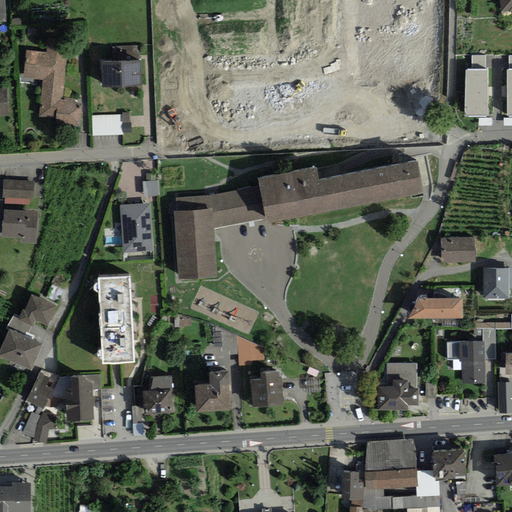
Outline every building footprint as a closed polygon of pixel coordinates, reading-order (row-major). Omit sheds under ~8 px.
[(511,0),(499,0),(501,14),(511,12),(511,0)] [(21,27),(21,18),(11,19),(12,28),(21,27)] [(26,51),(24,78),(42,80),(38,124),(80,128),(82,104),(76,104),(76,99),(63,98),(64,82),(67,55),(68,48),(47,46),(46,53),(26,51)] [(112,62),(101,62),(102,88),(142,86),(141,61),(139,61),(138,46),(112,47),(112,62)] [(472,55),(472,71),(485,71),(485,55),(472,55)] [(472,71),(466,71),(465,92),(487,92),(487,70),(485,71),(472,71)] [(0,117),(10,117),(8,88),(0,88),(0,117)] [(487,115),(487,92),(465,92),(465,115),(487,115)] [(121,115),(92,116),(92,136),(121,135),(121,115)] [(491,118),(478,118),(478,126),(492,126),(491,118)] [(511,118),(503,118),(504,126),(511,125),(511,118)] [(131,123),(122,124),(123,133),(131,133),(131,123)] [(316,167),(257,178),(259,185),(209,196),(176,198),(177,211),(173,212),(179,280),(216,277),(213,228),(265,217),(266,224),(325,212),(424,193),(417,160),(319,180),(316,167)] [(35,181),(3,180),(2,197),(5,197),(30,199),(34,199),(35,181)] [(157,181),(142,182),(143,197),(158,196),(157,181)] [(153,251),(150,203),(120,205),(123,253),(153,251)] [(37,239),(37,237),(38,211),(0,209),(0,235),(1,236),(1,238),(20,238),(20,244),(37,244),(37,239)] [(475,237),(441,238),(441,264),(476,263),(475,237)] [(509,268),(483,268),(484,299),(509,299),(509,288),(509,268)] [(129,277),(98,278),(100,319),(131,317),(129,277)] [(32,326),(35,320),(48,326),(56,306),(31,295),(25,310),(23,310),(20,317),(18,320),(31,326),(32,326)] [(462,298),(419,299),(408,319),(462,318),(462,298)] [(26,337),(31,326),(18,320),(20,317),(14,314),(7,328),(9,329),(26,337)] [(133,362),(131,317),(100,319),(102,363),(133,362)] [(26,337),(9,329),(0,349),(0,356),(31,371),(42,344),(26,337)] [(494,329),(483,329),(483,342),(484,360),(495,360),(494,329)] [(459,362),(462,362),(463,384),(485,383),(484,360),(483,342),(461,343),(459,343),(446,343),(447,360),(459,360),(459,362)] [(387,387),(378,386),(378,411),(409,411),(409,406),(419,406),(419,389),(417,389),(416,364),(387,364),(387,387)] [(196,413),(231,410),(228,372),(209,373),(210,385),(194,387),(196,413)] [(253,408),(284,405),(281,378),(279,379),(279,372),(260,374),(261,380),(250,381),(253,408)] [(40,373),(26,400),(43,409),(53,390),(46,386),(50,378),(40,373)] [(64,377),(67,422),(94,420),(93,390),(101,390),(100,375),(64,377)] [(151,377),(149,391),(171,389),(171,391),(173,391),(171,376),(151,377)] [(319,377),(306,378),(307,393),(320,392),(319,377)] [(511,381),(497,382),(498,413),(511,412),(511,381)] [(426,398),(436,398),(436,383),(425,383),(426,398)] [(145,416),(173,413),(171,391),(171,389),(149,391),(143,392),(145,416)] [(143,436),(141,405),(131,406),(133,437),(143,436)] [(40,416),(31,412),(21,433),(34,438),(36,425),(40,416)] [(44,412),(40,416),(36,425),(34,438),(33,440),(46,444),(50,429),(55,428),(54,415),(44,412)] [(415,439),(367,442),(365,472),(417,468),(415,439)] [(466,475),(464,450),(432,453),(433,470),(434,478),(436,478),(436,481),(438,481),(455,480),(455,476),(466,475)] [(496,487),(511,485),(511,454),(493,455),(496,487)] [(416,487),(418,487),(417,471),(417,468),(365,472),(366,487),(366,490),(383,489),(416,487)] [(439,496),(438,481),(436,481),(436,478),(434,478),(433,470),(417,471),(418,487),(416,487),(417,496),(417,497),(439,496)] [(359,473),(342,472),(341,503),(351,504),(351,501),(363,501),(363,487),(363,483),(358,482),(359,473)] [(0,487),(0,511),(30,511),(31,483),(12,483),(12,487),(0,487)] [(384,496),(383,489),(366,490),(366,487),(363,487),(363,501),(362,508),(362,510),(370,510),(393,510),(392,498),(393,498),(393,496),(384,496)] [(393,498),(392,498),(393,510),(407,509),(427,508),(439,507),(439,496),(417,497),(417,496),(393,498)]
